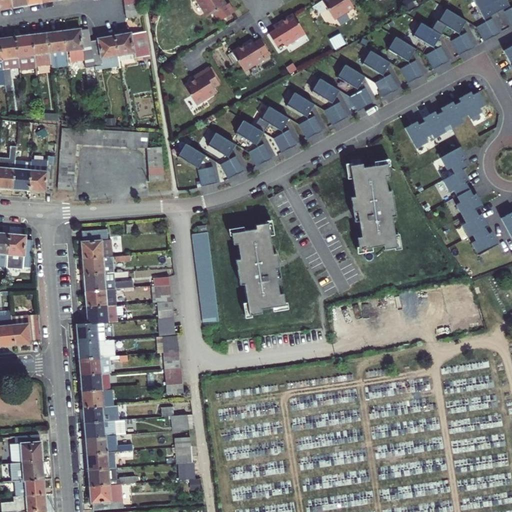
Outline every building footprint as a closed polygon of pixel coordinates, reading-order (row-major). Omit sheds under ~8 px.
[(0,0),(0,9),(15,7),(13,0),(0,0)] [(140,0),(126,3),(127,9),(140,7),(140,0)] [(196,0),(207,17),(226,5),(222,0),(196,0)] [(324,0),(335,18),(355,6),(351,0),(324,0)] [(470,0),(481,19),(494,12),(486,0),(470,0)] [(486,0),(494,12),(506,5),(503,0),(486,0)] [(501,11),(509,25),(511,23),(511,7),(511,5),(501,11)] [(140,7),(127,9),(128,16),(142,14),(140,7)] [(463,21),(444,9),(436,22),(456,33),(463,21)] [(498,29),(507,25),(500,11),(491,16),(498,29)] [(142,14),(128,16),(129,22),(143,20),(142,14)] [(275,29),(268,33),(276,47),(283,43),(285,45),(304,33),(293,14),(279,23),(281,26),(275,29)] [(483,21),(491,36),(497,32),(489,18),(483,21)] [(473,27),(481,41),(491,36),(483,21),(473,27)] [(419,23),(411,36),(431,47),(438,34),(419,23)] [(80,29),(65,31),(66,50),(67,59),(92,55),(90,42),(89,39),(88,30),(80,31),(80,29)] [(51,52),(66,50),(65,31),(49,33),(51,52)] [(457,35),(465,50),(471,46),(463,32),(457,35)] [(51,52),(49,33),(31,35),(35,62),(52,60),(51,52)] [(130,35),(130,33),(114,35),(118,56),(132,54),(133,59),(148,57),(144,33),(130,35)] [(333,49),(345,44),(340,34),(329,38),(333,49)] [(35,62),(31,35),(17,37),(19,56),(20,64),(35,62)] [(100,59),(118,56),(114,35),(98,38),(98,40),(90,42),(92,55),(95,68),(101,67),(100,59)] [(448,40),(456,55),(465,50),(457,35),(448,40)] [(19,56),(17,37),(0,39),(2,58),(19,56)] [(394,37),(386,50),(406,61),(413,48),(394,37)] [(246,43),(232,52),(244,71),(263,59),(261,56),(268,52),(260,39),(253,43),(247,46),(246,43)] [(510,61),(511,64),(511,66),(510,68),(511,67),(511,43),(500,50),(507,62),(510,61)] [(432,49),(440,63),(446,60),(438,46),(432,49)] [(423,54),(431,69),(440,63),(432,49),(423,54)] [(388,62),(368,51),(361,63),(380,75),(388,62)] [(20,64),(19,56),(2,58),(3,66),(9,65),(20,64)] [(100,59),(101,67),(119,64),(118,56),(100,59)] [(407,63),(415,77),(421,74),(413,59),(407,63)] [(397,68),(405,83),(415,77),(407,63),(397,68)] [(343,64),(336,77),(355,89),(363,76),(343,64)] [(208,67),(195,75),(197,78),(194,80),(184,86),(196,105),(216,93),(212,88),(219,84),(208,67)] [(382,77),(390,91),(396,88),(388,73),(382,77)] [(310,92),(318,78),(312,74),(303,88),(310,92)] [(372,82),(380,96),(390,91),(382,77),(372,82)] [(318,78),(311,91),(330,103),(338,90),(318,78)] [(347,96),(355,110),(370,102),(362,87),(347,96)] [(468,91),(456,97),(467,117),(479,111),(477,107),(483,103),(476,90),(470,94),(468,91)] [(293,92),(286,105),(305,116),(313,104),(293,92)] [(450,101),(438,107),(449,127),(461,121),(459,116),(464,113),(467,118),(467,117),(456,97),(457,101),(452,104),(450,101)] [(322,109),(330,124),(345,116),(337,101),(322,109)] [(40,106),(41,114),(58,116),(57,108),(40,106)] [(268,106),(260,119),(280,130),(288,117),(268,106)] [(449,127),(438,107),(440,110),(434,113),(432,110),(420,117),(431,137),(443,130),(441,126),(447,123),(449,127)] [(307,118),(315,133),(321,129),(313,115),(307,118)] [(431,137),(420,117),(422,120),(416,123),(414,120),(402,127),(413,147),(425,140),(423,136),(429,133),(431,137)] [(305,138),(315,133),(307,118),(297,123),(305,138)] [(243,120),(235,132),(255,144),(263,131),(243,120)] [(60,150),(75,151),(76,144),(61,127),(60,150)] [(61,127),(76,144),(82,145),(83,128),(73,128),(61,127)] [(282,132),(290,146),(296,143),(288,129),(282,132)] [(103,130),(102,146),(111,146),(112,130),(105,130),(103,130)] [(112,130),(111,146),(119,147),(120,131),(112,130)] [(134,132),(133,147),(140,148),(141,132),(134,132)] [(215,132),(208,145),(227,156),(235,143),(215,132)] [(272,137),(280,152),(290,146),(282,132),(272,137)] [(10,142),(9,159),(16,159),(16,154),(17,143),(10,142)] [(257,146),(265,160),(271,157),(263,142),(257,146)] [(185,143),(177,155),(197,167),(205,154),(185,143)] [(440,178),(440,179),(465,165),(461,159),(464,157),(458,145),(438,156),(444,168),(448,166),(452,172),(440,178)] [(247,151),(255,165),(265,160),(257,146),(247,151)] [(161,147),(146,148),(147,157),(162,156),(161,147)] [(229,158),(237,173),(243,169),(235,155),(229,158)] [(162,156),(147,157),(147,164),(162,163),(162,156)] [(46,162),(32,161),(31,170),(30,191),(45,192),(45,191),(52,192),(52,189),(52,186),(54,163),(54,157),(47,157),(46,162)] [(0,158),(0,167),(15,168),(16,159),(9,159),(0,158)] [(219,163),(227,178),(237,173),(229,158),(219,163)] [(16,159),(15,168),(13,189),(30,191),(31,170),(32,161),(16,159)] [(359,162),(347,164),(352,195),(348,196),(352,221),(356,220),(359,236),(355,236),(357,248),(381,244),(382,248),(394,246),(389,215),(393,214),(389,189),(385,190),(382,175),(386,174),(384,162),(360,166),(359,162)] [(162,163),(147,164),(148,172),(163,170),(162,163)] [(451,188),(454,194),(467,187),(463,181),(467,179),(460,168),(465,165),(440,179),(446,190),(451,188)] [(212,166),(197,170),(201,186),(216,182),(212,166)] [(0,188),(13,189),(15,168),(0,167),(0,188)] [(148,172),(149,179),(164,178),(163,170),(148,172)] [(58,182),(73,184),(74,176),(58,175),(58,182)] [(164,178),(149,179),(149,186),(164,185),(164,178)] [(467,187),(454,194),(457,200),(453,203),(460,215),(480,203),(473,192),(470,193),(467,187)] [(459,223),(465,235),(470,232),(485,224),(479,212),(476,213),(473,208),(480,204),(480,203),(460,215),(463,220),(459,223)] [(510,209),(498,216),(509,236),(511,234),(511,212),(511,213),(510,209)] [(271,252),(265,222),(253,224),(253,228),(229,233),(231,244),(235,244),(238,259),(234,259),(239,285),(243,284),(249,315),(262,312),(261,308),(285,304),(283,292),(279,293),(276,277),(280,276),(275,252),(271,252)] [(475,253),(495,242),(489,229),(486,231),(483,226),(486,224),(485,224),(470,232),(473,238),(469,241),(475,253)] [(81,243),(82,259),(104,257),(108,257),(111,257),(110,241),(107,241),(106,230),(82,232),(83,243),(81,243)] [(207,232),(192,234),(193,241),(208,239),(207,232)] [(0,233),(0,252),(7,253),(9,234),(0,233)] [(9,234),(7,253),(7,258),(7,265),(20,267),(20,265),(29,266),(32,240),(25,240),(26,236),(9,234)] [(208,239),(193,241),(194,248),(209,246),(208,239)] [(209,246),(194,248),(195,254),(210,252),(209,246)] [(210,252),(195,254),(195,261),(211,259),(210,252)] [(82,259),(83,276),(105,274),(104,257),(82,259)] [(211,259),(195,261),(196,268),(212,266),(211,259)] [(212,266),(196,268),(197,275),(212,273),(212,266)] [(105,274),(83,276),(85,292),(114,290),(131,288),(130,283),(113,284),(113,273),(110,274),(105,274)] [(212,273),(197,275),(198,281),(213,279),(212,273)] [(154,286),(170,285),(169,277),(154,278),(154,286)] [(213,279),(198,281),(199,288),(214,286),(213,279)] [(170,285),(154,286),(155,302),(171,301),(170,285)] [(214,286),(199,288),(200,295),(215,293),(214,286)] [(114,290),(85,292),(86,307),(107,306),(112,305),(115,305),(114,290)] [(215,293),(200,295),(201,302),(216,300),(215,293)] [(216,300),(201,302),(201,308),(217,306),(216,300)] [(86,307),(87,324),(98,323),(108,323),(113,322),(117,322),(115,305),(112,305),(107,306),(86,307)] [(217,306),(201,308),(202,315),(218,313),(217,306)] [(158,311),(158,319),(173,317),(173,310),(158,311)] [(218,313),(202,315),(203,322),(219,320),(218,313)] [(9,323),(11,344),(27,343),(27,341),(39,340),(40,339),(38,314),(9,317),(9,323)] [(0,324),(9,323),(9,317),(9,316),(0,316),(0,324)] [(174,326),(173,317),(158,319),(159,328),(174,326)] [(0,345),(11,344),(9,323),(0,324),(0,345)] [(78,325),(79,343),(100,342),(98,323),(87,324),(80,325),(78,325)] [(105,341),(109,341),(108,323),(98,323),(100,342),(105,341)] [(178,352),(177,336),(160,337),(162,353),(178,352)] [(79,343),(81,359),(101,357),(107,357),(110,357),(117,356),(116,340),(109,341),(105,341),(100,342),(79,343)] [(178,352),(162,353),(163,370),(164,370),(179,369),(178,352)] [(102,375),(101,357),(81,359),(82,376),(102,375)] [(164,370),(165,385),(182,384),(182,369),(179,369),(164,370)] [(82,376),(83,392),(104,390),(109,390),(111,390),(110,374),(108,374),(102,375),(82,376)] [(182,384),(165,385),(166,395),(183,394),(182,384)] [(83,392),(85,408),(103,407),(105,407),(104,390),(83,392)] [(85,408),(86,424),(104,422),(112,422),(111,407),(105,407),(103,407),(85,408)] [(168,417),(171,417),(170,408),(159,409),(160,418),(168,417)] [(168,417),(169,431),(186,430),(185,416),(171,417),(168,417)] [(86,424),(87,437),(105,436),(113,435),(114,435),(112,422),(104,422),(86,424)] [(87,437),(88,454),(109,452),(114,452),(118,452),(134,451),(134,444),(114,446),(114,435),(113,435),(105,436),(87,437)] [(12,463),(42,461),(40,445),(39,445),(38,436),(14,438),(15,447),(11,448),(12,463)] [(172,439),(173,448),(189,446),(189,438),(172,439)] [(175,463),(177,463),(191,462),(189,446),(173,448),(175,463)] [(135,457),(134,451),(118,452),(118,459),(135,457)] [(88,454),(89,470),(110,468),(109,452),(88,454)] [(14,481),(43,479),(42,461),(12,463),(14,481)] [(177,463),(178,479),(193,478),(192,462),(191,462),(177,463)] [(111,485),(110,468),(89,470),(91,486),(111,485)] [(15,497),(26,496),(44,494),(43,479),(14,481),(15,497)] [(94,510),(125,508),(123,483),(122,484),(116,484),(111,485),(91,486),(92,503),(94,503),(94,510)] [(26,496),(27,511),(46,510),(44,494),(26,496)] [(27,511),(26,496),(15,497),(16,504),(17,504),(17,511),(27,511)]
